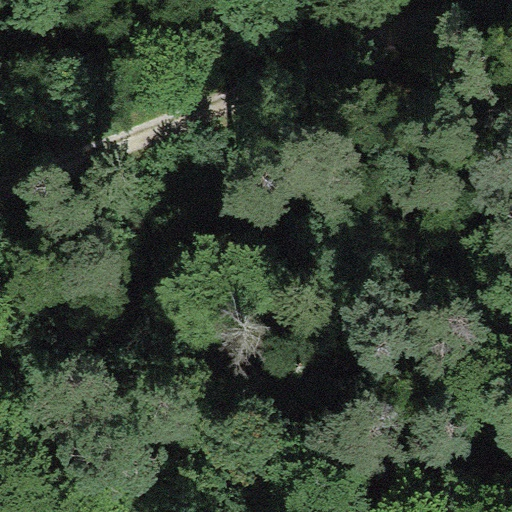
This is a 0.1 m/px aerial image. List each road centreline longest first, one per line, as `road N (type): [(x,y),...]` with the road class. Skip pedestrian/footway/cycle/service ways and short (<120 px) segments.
road 1 (track): [(0,185),(482,0)]
road 2 (track): [(0,447),(247,456),(511,483)]
